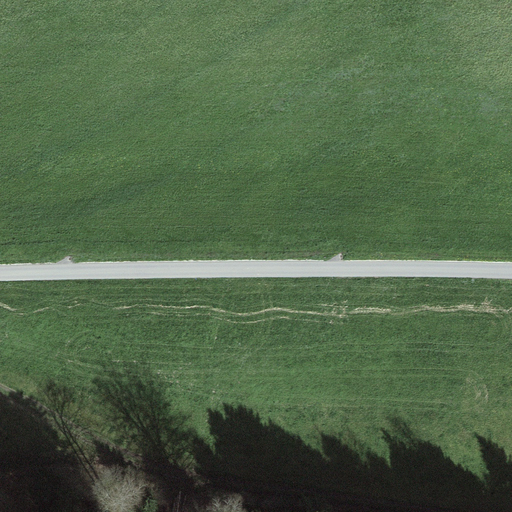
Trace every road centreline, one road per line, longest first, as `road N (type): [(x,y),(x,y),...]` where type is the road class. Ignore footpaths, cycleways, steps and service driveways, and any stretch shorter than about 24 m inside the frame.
road 1 (unclassified): [(0,274),(511,270)]
road 2 (track): [(0,393),(96,448),(242,511)]
